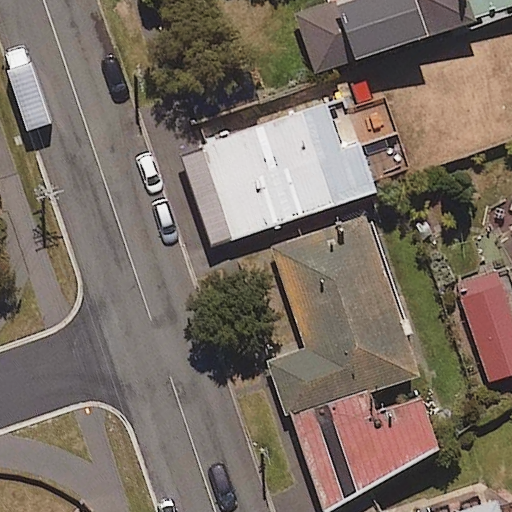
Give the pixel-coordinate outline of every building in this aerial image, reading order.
[(299,0),(288,5),(314,64),(386,33),(389,40),(477,2),(476,0),(299,0)] [(256,89),(244,56),(188,77),(200,110),(256,89)] [(344,146),(328,102),(181,155),(214,247),(377,187),(360,140),(344,146)] [(293,414),(415,367),(426,363),(363,200),(271,236),(309,334),(268,350),(293,414)] [(511,366),(511,300),(501,266),(456,280),(487,375),(511,366)] [(415,367),(293,414),(325,499),(438,426),(415,367)] [(505,511),(496,485),(421,511),(505,511)]
